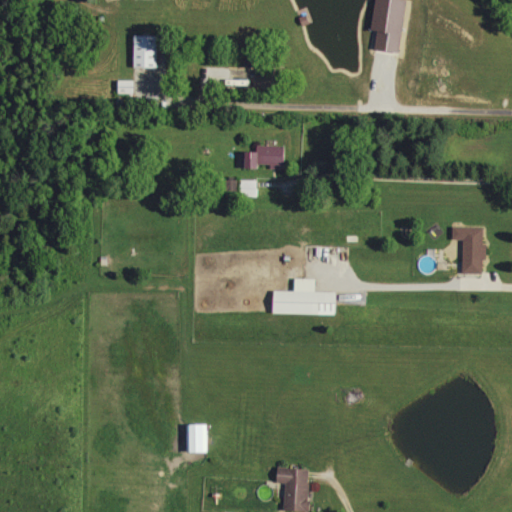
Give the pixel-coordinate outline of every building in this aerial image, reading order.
[(400,52),(409,0),(379,0),(373,29),(380,30),(377,48),(400,52)] [(160,67),(160,35),(137,34),(136,67),(160,67)] [(121,93),(136,93),(136,79),(121,80),(121,93)] [(287,167),(288,146),(262,145),(262,151),(244,150),(243,166),(287,167)] [(259,194),(259,180),(244,179),(243,193),(259,194)] [(488,226),(456,226),(455,239),(466,239),(465,272),(486,273),(488,226)] [(277,290),(276,313),(339,314),(340,291),(318,291),(318,278),(297,277),(297,290),(277,290)] [(210,452),(210,423),(189,424),(190,452),(210,452)] [(313,468),(281,467),(280,482),(287,483),(287,511),(312,511),(313,468)]
